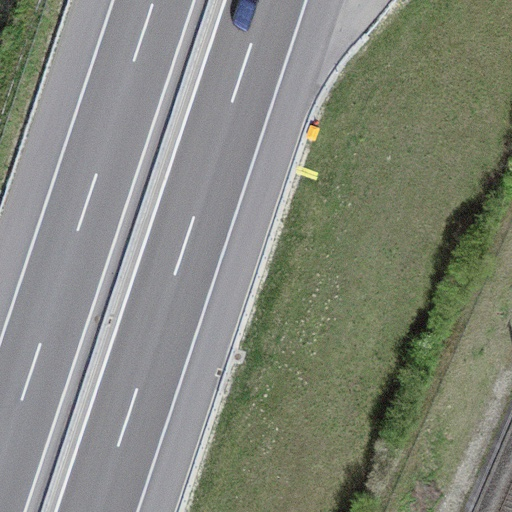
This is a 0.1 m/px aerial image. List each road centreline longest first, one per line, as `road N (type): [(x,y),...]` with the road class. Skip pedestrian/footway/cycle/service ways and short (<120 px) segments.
road 1 (motorway): [(96,511),(265,0)]
road 2 (motorway): [(153,0),(0,464)]
